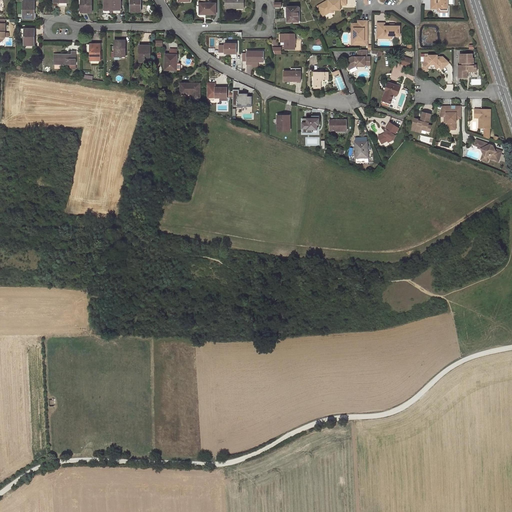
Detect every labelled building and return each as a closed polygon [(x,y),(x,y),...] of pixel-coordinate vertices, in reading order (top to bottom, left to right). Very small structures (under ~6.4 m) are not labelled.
[(91,0),(82,0),(82,6),(81,7),(81,12),(92,12),(91,0)] [(113,9),(121,9),(120,0),(104,0),(104,10),(113,10),(113,9)] [(130,0),(131,12),(141,12),(141,0),(130,0)] [(225,0),(226,8),(238,8),(238,6),(244,6),(243,0),(225,0)] [(346,4),(346,0),(327,0),(318,6),(322,13),(329,9),(334,9),(340,9),(340,4),(346,4)] [(448,11),(448,0),(431,0),(432,3),(437,3),(439,3),(439,8),(441,11),(448,11)] [(35,1),(23,1),(23,18),(34,18),(34,10),(35,10),(35,1)] [(216,3),(200,3),(200,14),(216,14),(216,3)] [(439,3),(437,3),(437,9),(441,12),(448,13),(448,11),(441,11),(439,8),(439,3)] [(299,7),(288,7),(288,22),(299,22),(299,7)] [(358,23),(352,23),(352,33),(354,33),(354,40),(360,40),(360,45),(367,45),(368,21),(361,21),(361,23),(358,23)] [(385,23),(377,23),(377,38),(385,38),(385,36),(391,36),(400,36),(400,26),(394,26),(390,26),(385,26),(385,23)] [(32,29),(25,29),(25,37),(24,45),(35,45),(35,29),(32,29)] [(354,33),(352,33),(352,45),(360,45),(360,40),(354,40),(354,33)] [(295,34),(285,34),(285,42),(285,49),(295,49),(295,34)] [(115,40),(115,47),(115,46),(115,57),(119,57),(125,57),(125,40),(115,40)] [(225,53),(226,53),(232,53),(237,53),(237,44),(225,43),(225,45),(219,45),(219,52),(225,52),(225,53)] [(101,44),(90,44),(90,60),(101,60),(101,44)] [(140,61),(143,61),(150,62),(150,46),(140,45),(139,52),(140,52),(140,61)] [(367,57),(367,50),(357,50),(357,57),(356,57),(356,58),(353,58),(352,57),(345,60),(349,69),(355,66),(365,66),(365,65),(370,65),(370,57),(367,57)] [(264,51),(247,51),(247,61),(264,61),(264,51)] [(75,68),(75,52),(72,52),(72,54),(54,54),(54,64),(68,64),(68,68),(75,68)] [(170,55),(166,54),(165,69),(175,70),(176,64),(177,64),(177,63),(177,55),(170,55)] [(472,54),(459,54),(459,63),(462,63),(462,66),(458,66),(458,74),(467,74),(467,72),(467,69),(469,69),(469,70),(476,70),(476,65),(473,65),(473,58),(472,58),(472,54)] [(409,66),(412,59),(411,59),(399,55),(397,62),(409,66)] [(426,67),(430,63),(431,64),(434,64),(434,66),(437,69),(439,66),(440,67),(442,70),(449,63),(442,57),(437,57),(437,55),(428,56),(428,57),(424,57),(424,62),(422,64),(424,65),(426,67)] [(297,81),(301,81),(301,68),(291,68),(291,71),(284,71),(284,81),(297,81)] [(325,80),(325,72),(313,72),(313,88),(321,88),(321,79),(325,80)] [(400,86),(389,82),(383,100),(391,103),(394,94),(395,92),(398,93),(400,86)] [(227,98),(227,88),(215,88),(215,83),(207,83),(207,97),(219,97),(227,98)] [(193,86),(193,84),(181,84),(181,94),(193,94),(193,98),(200,99),(200,86),(193,86)] [(239,90),(232,89),(232,106),(252,106),(252,96),(248,96),(248,93),(239,93),(239,90)] [(451,106),(442,106),(439,117),(444,117),(444,123),(447,123),(447,130),(456,129),(455,122),(456,122),(456,119),(461,119),(461,106),(456,106),(456,109),(453,109),(453,111),(451,111),(451,109),(451,106)] [(481,123),(480,128),(484,128),(484,135),(489,137),(489,128),(490,128),(490,109),(475,109),(474,118),(479,118),(480,118),(482,120),(482,122),(481,123)] [(419,120),(415,118),(412,128),(421,130),(422,129),(422,128),(427,129),(427,130),(430,131),(431,127),(428,126),(428,125),(431,114),(423,112),(421,119),(422,119),(422,121),(419,121),(419,120)] [(290,115),(277,115),(278,131),(290,131),(290,115)] [(307,120),(303,120),(303,133),(307,133),(307,130),(318,130),(318,124),(320,124),(320,116),(312,116),(312,118),(307,118),(307,120)] [(347,120),(330,120),(330,131),(347,130),(347,120)] [(394,135),(399,128),(390,122),(385,130),(386,130),(385,131),(386,132),(384,134),(383,134),(378,136),(381,143),(387,140),(389,137),(392,140),(395,135),(394,135)] [(499,162),(502,151),(495,148),(493,148),(491,145),(476,140),(474,145),(478,146),(480,147),(481,149),(483,153),(485,157),(484,160),(488,162),(489,158),(499,162)] [(368,141),(355,142),(356,163),(369,162),(368,141)]
